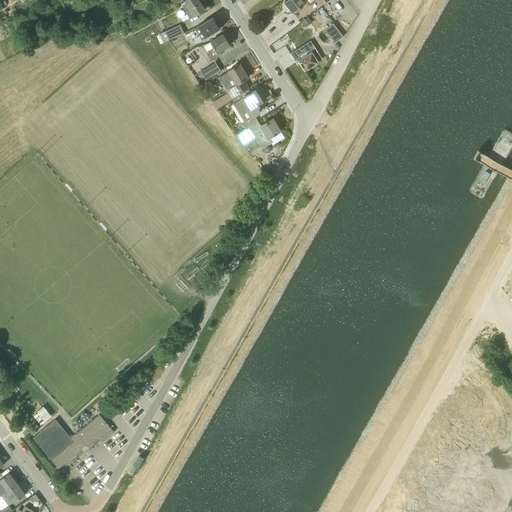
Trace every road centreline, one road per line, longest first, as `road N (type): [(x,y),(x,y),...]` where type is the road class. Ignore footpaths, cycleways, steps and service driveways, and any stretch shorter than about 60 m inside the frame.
road 1 (unclassified): [(80,511),(105,489),(306,117)]
road 2 (unclassified): [(369,511),(511,245)]
road 3 (residential): [(306,117),(232,0)]
